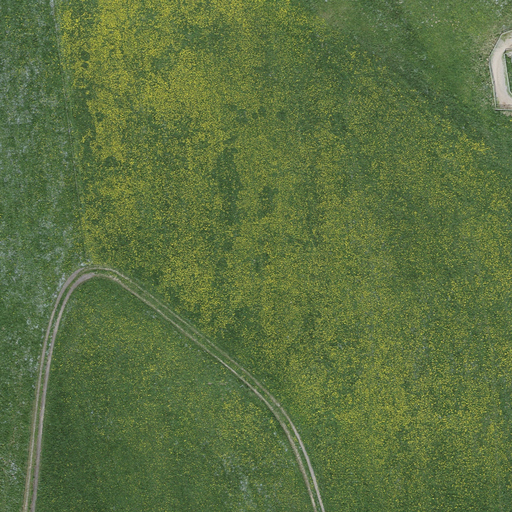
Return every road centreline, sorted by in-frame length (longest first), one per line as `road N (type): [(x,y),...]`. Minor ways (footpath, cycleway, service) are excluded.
road 1 (track): [(29,511),(56,314),(72,282),(97,270),(123,278),(252,383),(301,449),(319,511)]
road 2 (track): [(52,0),(97,270)]
